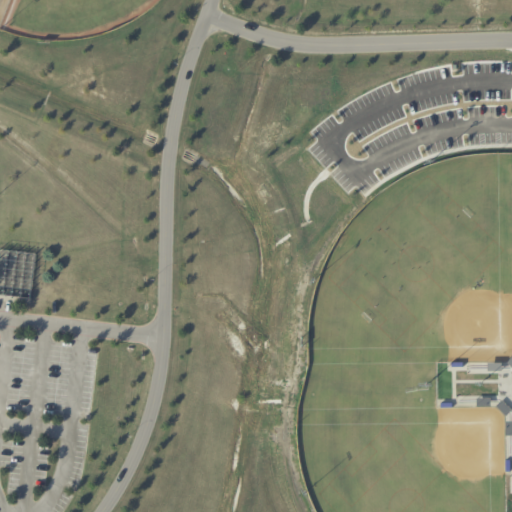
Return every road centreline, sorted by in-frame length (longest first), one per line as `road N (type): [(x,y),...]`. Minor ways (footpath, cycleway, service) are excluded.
road 1 (residential): [(210,0),(169,153),(152,408),(107,511)]
road 2 (residential): [(206,13),(303,44),(511,39)]
